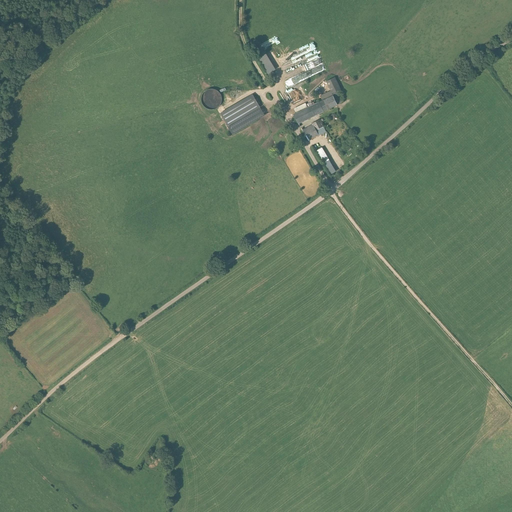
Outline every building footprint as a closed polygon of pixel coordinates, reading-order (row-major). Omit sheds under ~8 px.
[(294,52),(296,57),(298,55),(299,57),(313,51),(310,45),(294,52)] [(266,54),(259,58),(268,74),(275,70),(266,54)] [(320,57),(307,62),(310,69),(289,78),(291,84),(323,71),(320,65),(323,64),(320,57)] [(335,79),(327,82),(331,94),(340,90),(335,79)] [(222,106),(224,102),(224,100),(223,95),(221,92),(216,90),(213,90),(210,90),(206,93),(204,96),(203,100),(204,103),(205,106),(206,107),(210,109),(213,110),(218,109),(221,107),(222,106)] [(220,113),(231,132),(263,114),(252,95),(220,113)] [(298,124),(337,106),(332,97),(294,116),(298,124)] [(320,122),(303,131),(308,141),(325,132),(320,122)] [(321,149),(316,152),(330,175),(335,172),(321,149)]
